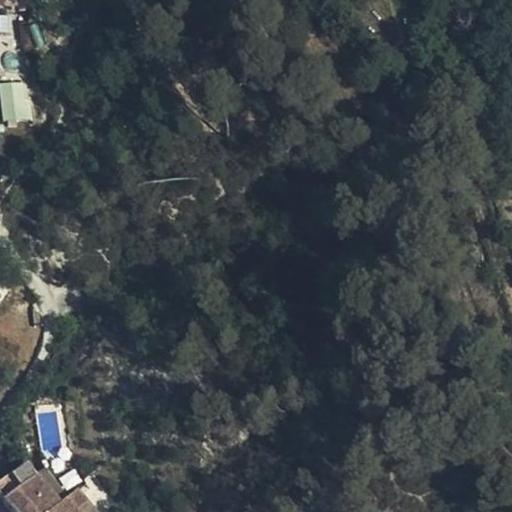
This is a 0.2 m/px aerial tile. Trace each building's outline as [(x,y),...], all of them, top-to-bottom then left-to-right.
[(30,120),(27,82),(0,83),(0,114),(0,122),(30,120)] [(20,494),(36,481),(25,469),(10,481),(20,494)] [(36,481),(61,509),(68,504),(50,483),(43,475),(36,481)] [(5,506),(10,511),(57,511),(61,509),(36,481),(20,494),(5,506)] [(61,509),(57,511),(79,511),(88,505),(80,494),(68,504),(61,509)]
